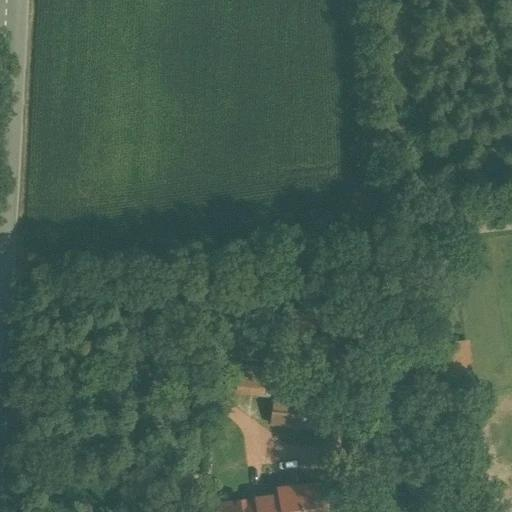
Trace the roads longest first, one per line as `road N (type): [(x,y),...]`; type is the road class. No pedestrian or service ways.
road 1 (residential): [(511,236),(2,287)]
road 2 (secondary): [(17,7),(2,287)]
